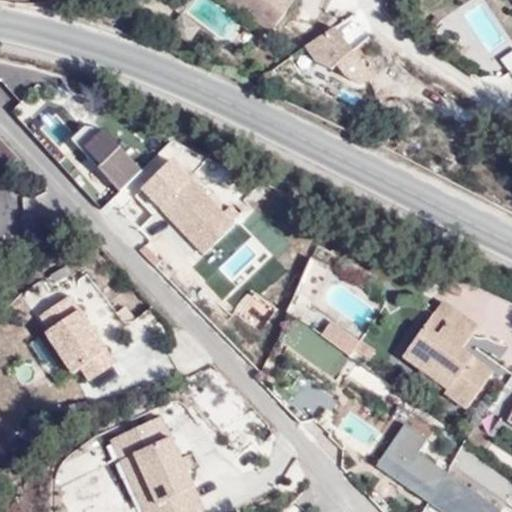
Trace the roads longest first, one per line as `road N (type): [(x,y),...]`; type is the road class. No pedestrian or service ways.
road 1 (tertiary): [(511,245),(160,71),(0,23)]
road 2 (unknown): [(511,109),(385,29),(369,0)]
